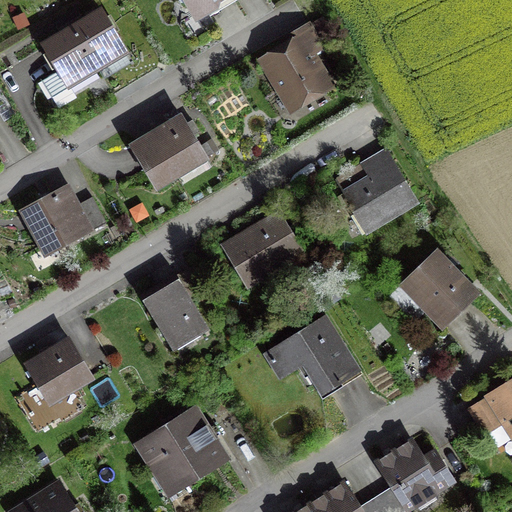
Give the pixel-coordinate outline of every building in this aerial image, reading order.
[(178,0),(181,3),(185,3),(187,2),(196,16),(215,4),(216,0),(178,0)] [(72,28),(97,70),(126,53),(101,11),(72,28)] [(97,70),(72,28),(43,45),(58,70),(42,80),(51,97),(97,70)] [(292,106),(327,85),(300,40),(265,61),(292,106)] [(130,146),(157,190),(180,176),(177,171),(205,154),(206,157),(213,154),(206,142),(200,146),(181,115),(130,146)] [(366,233),(413,205),(398,180),(403,177),(388,151),(374,160),(375,163),(365,169),(369,177),(343,192),(366,233)] [(43,198),(20,210),(43,253),(62,243),(64,246),(107,223),(93,197),(80,203),(70,186),(44,200),(43,198)] [(224,246),(248,286),(269,273),(266,269),(300,248),(279,213),(224,246)] [(436,251),(402,284),(416,299),(420,295),(431,306),(427,310),(443,327),(477,294),(436,251)] [(141,296),(169,344),(205,324),(192,302),(205,295),(189,268),(141,296)] [(326,390),(359,370),(324,315),(265,352),(280,375),(298,364),(296,361),(309,353),(319,369),(314,371),(326,390)] [(26,365),(49,403),(92,377),(70,339),(26,365)] [(216,384),(203,392),(219,417),(232,409),(216,384)] [(511,386),(491,399),(511,431),(511,386)] [(485,432),(500,423),(487,402),(472,411),(485,432)] [(195,408),(137,445),(153,471),(159,467),(170,484),(192,470),(196,477),(227,458),(195,408)] [(424,460),(412,441),(378,462),(395,487),(377,498),(386,511),(411,511),(409,508),(453,481),(435,453),(424,460)] [(14,511),(76,511),(58,483),(14,511)] [(311,504),(315,511),(386,511),(377,498),(360,509),(345,483),(311,504)]
